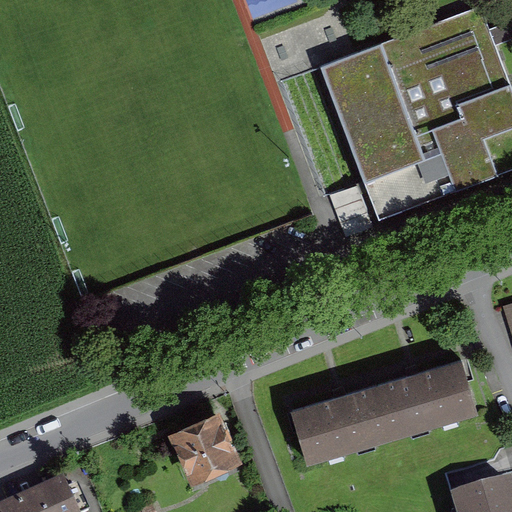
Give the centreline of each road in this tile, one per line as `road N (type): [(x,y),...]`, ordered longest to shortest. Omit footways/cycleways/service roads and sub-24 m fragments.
road 1 (residential): [(463,265),(0,457)]
road 2 (residential): [(463,265),(511,382)]
